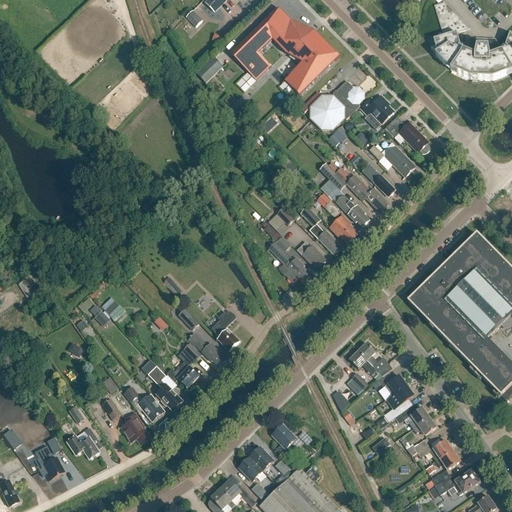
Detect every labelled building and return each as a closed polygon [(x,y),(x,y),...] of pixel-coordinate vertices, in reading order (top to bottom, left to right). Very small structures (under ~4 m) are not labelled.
[(209,0),(205,5),(215,15),(229,0),(209,0)] [(434,42),(438,55),(435,56),(451,73),(471,82),(493,82),(511,74),(511,37),(510,36),(506,48),(509,52),(501,55),(499,49),(492,52),(494,57),(491,59),(489,50),(477,49),(475,59),(457,51),(460,47),(457,36),(459,35),(457,28),(462,23),(445,4),(434,8),(444,39),(434,42)] [(285,83),(299,97),(339,58),(315,34),(313,36),(307,33),(304,36),(280,11),(232,58),(257,83),(269,71),(271,69),(265,63),(263,65),(257,58),(273,42),(285,55),(289,51),(305,67),(298,74),(296,72),(291,77),(285,83)] [(186,19),(196,29),(203,22),(193,12),(186,19)] [(206,86),(223,69),(213,59),(196,76),(206,86)] [(334,133),(345,121),(346,122),(360,108),(366,102),(365,95),(360,89),(353,89),(348,84),(347,86),(345,86),(341,90),(341,91),(334,98),(322,98),(311,110),(312,121),(323,132),(334,133)] [(384,126),(395,115),(386,106),(388,105),(382,99),(376,105),(372,101),(363,110),(370,118),(373,115),(384,126)] [(269,131),(280,121),(275,116),(265,126),(269,131)] [(399,137),(418,156),(420,155),(421,156),(422,157),(423,157),(425,157),(426,157),(427,156),(428,155),(429,153),(429,152),(429,150),(428,149),(427,148),(429,146),(409,126),(406,129),(397,120),(387,130),(396,140),(399,137)] [(342,145),(349,137),(341,128),(333,136),(340,143),(342,145)] [(335,149),(340,143),(333,136),(328,141),(335,149)] [(380,163),(385,159),(374,148),(369,153),(380,163)] [(405,180),(416,170),(396,150),(386,161),(405,180)] [(355,168),(361,162),(356,158),(350,164),(355,168)] [(298,170),(286,159),(280,165),(291,176),(298,170)] [(228,168),(233,163),(231,160),(225,165),(228,168)] [(335,177),(340,172),(332,164),(327,169),(335,177)] [(340,194),(346,188),(337,179),(335,177),(327,169),(325,167),(320,172),(329,182),(331,184),(337,190),(340,194)] [(389,199),(395,194),(380,178),(369,167),(361,174),(373,186),(374,185),(389,199)] [(353,181),(342,170),(340,172),(335,177),(337,179),(346,188),(353,181)] [(366,201),(370,205),(380,215),(388,207),(374,193),(371,195),(356,180),(347,189),(363,204),(366,201)] [(337,190),(331,184),(329,182),(321,191),(329,199),(336,191),(337,190)] [(317,203),(324,210),(330,203),(324,197),(317,203)] [(357,224),(363,230),(365,228),(366,228),(368,226),(368,224),(370,223),(363,215),(363,213),(358,207),(357,208),(353,205),(352,206),(344,197),(336,204),(356,225),(357,224)] [(334,220),(340,213),(330,203),(324,210),(334,220)] [(314,229),(316,226),(321,222),(308,209),(301,215),(314,229)] [(283,210),(277,216),(285,225),(288,228),(294,222),(283,210)] [(350,228),(351,227),(342,218),(329,231),(338,240),(339,238),(347,246),(358,236),(350,228)] [(265,231),(277,244),(282,238),(270,226),(265,231)] [(324,234),(316,226),(310,233),(335,258),(343,250),(326,232),(324,234)] [(511,272),(476,236),(477,237),(409,304),(408,303),(407,303),(507,405),(511,400),(511,366),(487,342),(490,339),(491,339),(510,319),(511,317),(511,272)] [(286,253),(292,247),(282,238),(277,244),(286,253)] [(308,264),(310,262),(318,271),(326,262),(312,248),(311,249),(306,244),(297,252),(308,264)] [(305,284),(311,277),(303,270),(304,268),(296,260),(292,264),(289,261),(290,260),(275,245),(269,251),(290,272),(285,278),(293,285),(298,280),(299,279),(305,284)] [(33,298),(46,289),(35,275),(28,280),(29,281),(24,284),(33,298)] [(175,285),(170,279),(164,285),(169,291),(175,285)] [(93,306),(89,302),(84,307),(87,311),(93,306)] [(120,306),(109,317),(115,324),(126,313),(120,306)] [(90,313),(95,318),(101,313),(96,308),(90,313)] [(193,332),(199,326),(185,312),(179,318),(193,332)] [(110,322),(102,313),(95,320),(103,328),(110,322)] [(226,333),(225,332),(237,320),(230,314),(228,316),(226,314),(219,321),(221,323),(212,331),(220,339),(218,341),(229,353),(239,343),(228,331),(226,333)] [(82,333),(88,328),(83,322),(77,327),(82,333)] [(156,332),(165,330),(163,322),(154,325),(156,332)] [(218,368),(224,362),(217,354),(218,353),(211,346),(208,349),(195,336),(188,342),(194,348),(196,347),(212,364),(213,363),(218,368)] [(196,363),(202,357),(190,346),(184,351),(196,363)] [(367,346),(358,355),(366,364),(373,370),(377,366),(377,365),(372,359),(376,355),(367,346)] [(366,364),(358,355),(350,363),(359,372),(362,369),(372,378),(376,373),(373,370),(366,364)] [(187,391),(199,378),(184,365),(175,374),(172,371),(167,377),(175,385),(178,381),(187,391)] [(377,366),(373,370),(376,373),(377,373),(378,374),(382,371),(377,366)] [(392,372),(389,367),(382,371),(378,374),(382,380),(388,375),(392,372)] [(173,413),(183,404),(166,387),(171,383),(157,369),(148,377),(158,387),(158,386),(163,391),(157,396),(163,402),(161,404),(166,409),(168,407),(173,413)] [(364,392),(369,387),(357,375),(353,380),(364,392)] [(406,389),(399,379),(393,382),(388,375),(382,380),(376,385),(378,388),(385,383),(387,387),(384,389),(391,399),(406,389)] [(103,385),(111,395),(117,390),(110,380),(103,385)] [(364,392),(353,380),(348,385),(359,397),(364,392)] [(406,389),(391,399),(390,400),(392,404),(393,404),(397,409),(393,412),(383,419),(384,420),(388,426),(400,417),(412,409),(408,403),(413,399),(406,389)] [(132,390),(124,396),(131,405),(139,398),(132,390)] [(331,397),(344,411),(352,403),(339,390),(331,397)] [(153,424),(165,415),(151,397),(139,406),(153,424)] [(113,399),(104,405),(115,421),(124,415),(113,399)] [(71,412),(79,425),(86,421),(78,408),(71,412)] [(403,422),(403,421),(407,427),(409,426),(413,432),(417,429),(418,429),(429,421),(421,410),(416,414),(412,409),(400,417),(403,422)] [(347,423),(353,420),(348,412),(342,416),(347,423)] [(121,431),(129,447),(138,443),(141,447),(151,440),(133,416),(125,421),(129,427),(121,431)] [(436,431),(429,421),(418,429),(417,429),(413,432),(416,437),(421,434),(425,439),(436,431)] [(352,435),(359,432),(356,426),(349,430),(352,435)] [(283,428),(272,438),(286,452),(291,447),(297,452),(304,446),(297,438),(295,440),(283,428)] [(85,452),(91,461),(100,454),(92,443),(97,439),(91,429),(85,433),(89,439),(81,445),(76,438),(68,443),(77,457),(85,452)] [(365,435),(368,440),(377,433),(374,429),(365,435)] [(404,448),(408,444),(405,439),(400,443),(404,448)] [(55,440),(48,444),(54,456),(61,452),(55,440)] [(385,450),(390,447),(385,440),(380,443),(385,450)] [(424,442),(414,449),(413,447),(406,451),(412,458),(417,455),(428,447),(424,442)] [(433,452),(440,463),(452,454),(445,443),(433,452)] [(428,447),(417,455),(421,460),(432,453),(428,447)] [(391,457),(396,454),(391,448),(387,451),(391,457)] [(280,459),(285,454),(279,449),(274,453),(280,459)] [(261,450),(250,460),(263,474),(274,464),(261,450)] [(452,454),(440,463),(436,466),(439,471),(443,468),(447,474),(460,465),(452,454)] [(45,460),(48,465),(45,466),(53,481),(65,474),(57,460),(55,461),(52,456),(45,460)] [(263,474),(250,460),(239,471),(253,485),(263,474)] [(275,468),(288,482),(289,481),(295,476),(282,462),(275,468)] [(313,485),(320,478),(312,469),(305,476),(313,485)] [(428,478),(435,473),(433,471),(432,469),(425,473),(428,478)] [(265,505),(260,509),(261,511),(338,511),(313,485),(305,476),(300,471),(289,481),(288,482),(271,498),(265,505)] [(0,492),(7,509),(18,504),(14,496),(14,495),(8,482),(5,484),(1,475),(0,475),(0,492)] [(454,486),(450,480),(449,482),(436,490),(441,497),(442,498),(454,491),(459,499),(463,497),(479,487),(478,485),(478,484),(476,481),(475,480),(471,475),(461,482),(459,482),(454,486)] [(436,490),(449,482),(445,476),(432,484),(436,490)] [(231,483),(221,492),(232,505),(240,498),(252,511),(257,506),(240,487),(237,489),(231,483)] [(252,491),(265,505),(271,498),(258,485),(252,491)] [(441,497),(436,490),(430,494),(435,501),(441,497)] [(232,505),(221,492),(211,501),(211,502),(209,504),(208,506),(208,507),(208,509),(209,510),(210,511),(224,511),(228,508),(231,511),(235,509),(232,505)] [(496,511),(496,510),(494,506),(492,506),(488,499),(478,506),(479,507),(471,511),(496,511)] [(403,510),(408,506),(404,502),(399,505),(403,510)]
